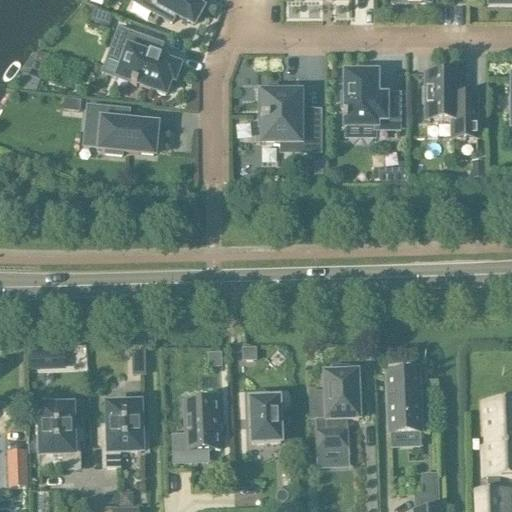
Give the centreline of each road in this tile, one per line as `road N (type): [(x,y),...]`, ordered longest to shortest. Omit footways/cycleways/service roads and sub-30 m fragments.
road 1 (tertiary): [(511,273),(0,289)]
road 2 (residential): [(511,40),(229,38)]
road 3 (residential): [(229,38),(215,79),(216,177)]
